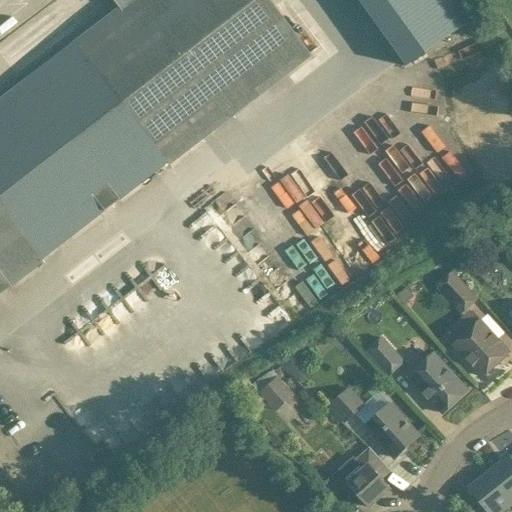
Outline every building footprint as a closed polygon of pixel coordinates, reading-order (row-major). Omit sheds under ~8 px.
[(167,165),(309,55),(267,0),(110,0),(116,8),(0,97),(0,293),(41,262),(39,259),(166,163),(167,165)] [(458,0),(367,0),(409,64),(473,23),(458,0)] [(511,244),(511,243),(511,225),(511,224),(502,233),(511,244)] [(477,300),(452,272),(437,286),(461,314),(477,300)] [(484,377),(510,353),(481,320),(454,345),(484,377)] [(390,376),(404,362),(383,338),(368,352),(390,376)] [(409,376),(443,414),(468,391),(435,354),(409,376)] [(298,369),(298,363),(292,357),(283,366),(292,375),(298,369)] [(270,405),(289,389),(278,376),(259,393),(270,405)] [(345,423),(364,405),(348,388),(329,405),(345,423)] [(396,458),(419,437),(390,404),(366,426),(396,458)] [(349,484),(370,508),(391,489),(383,479),(391,471),(370,447),(357,459),(354,456),(325,482),(337,495),(349,484)] [(511,458),(510,456),(490,472),(511,500),(511,458)] [(501,511),(511,504),(511,500),(490,472),(469,489),(487,511),(501,511)]
